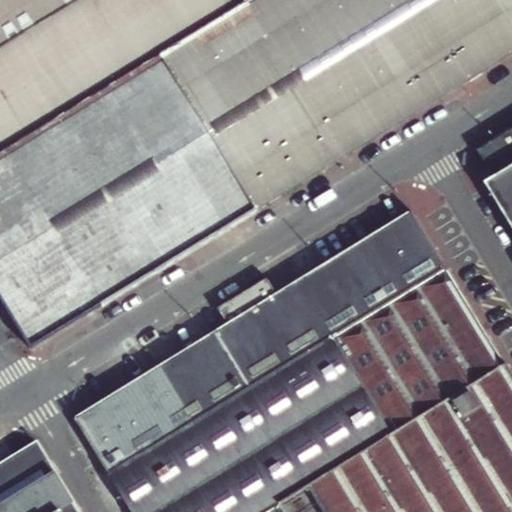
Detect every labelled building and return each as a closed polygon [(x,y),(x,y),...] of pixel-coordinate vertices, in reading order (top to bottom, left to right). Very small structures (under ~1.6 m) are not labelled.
[(511,0),(0,0),(0,296),(33,350),(511,58),(511,0)] [(511,135),(479,156),(496,182),(487,188),(511,228),(511,135)] [(77,423),(131,511),(511,511),(511,380),(411,216),(276,300),(246,318),(231,328),(77,423)] [(246,318),(276,300),(265,282),(235,301),(246,318)] [(231,328),(246,318),(235,301),(220,310),(231,328)] [(78,511),(37,445),(0,468),(0,511),(78,511)]
